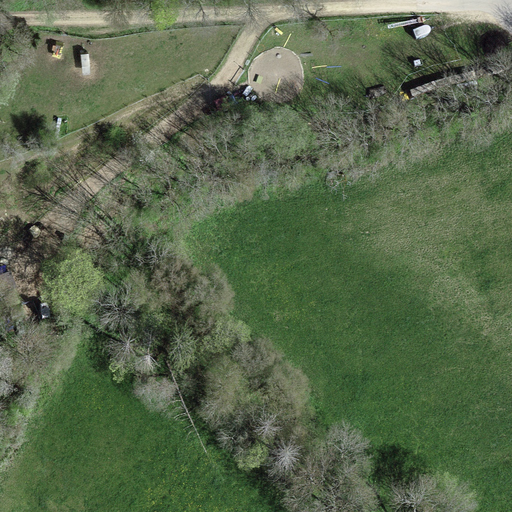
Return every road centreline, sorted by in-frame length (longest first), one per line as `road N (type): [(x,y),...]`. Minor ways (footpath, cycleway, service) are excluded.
road 1 (track): [(490,5),(0,23)]
road 2 (track): [(34,319),(26,279),(51,231),(203,99),(266,17)]
